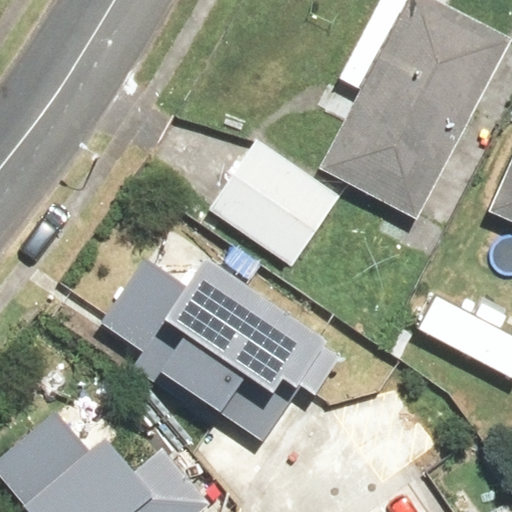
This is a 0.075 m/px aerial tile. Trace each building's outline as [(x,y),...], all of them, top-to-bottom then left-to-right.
[(408,222),(505,43),(423,0),(397,0),(306,168),(408,222)] [(350,201),(262,140),(213,210),(301,272),(350,201)] [(511,149),(482,216),(511,229),(511,149)] [(149,255),(110,318),(147,341),(135,360),(264,441),(297,388),(318,402),(355,343),(206,249),(187,279),(149,255)] [(411,381),(372,406),(417,474),(455,449),(411,381)] [(53,398),(0,442),(0,476),(30,511),(208,511),(199,501),(209,492),(165,439),(132,466),(103,431),(90,442),(53,398)]
